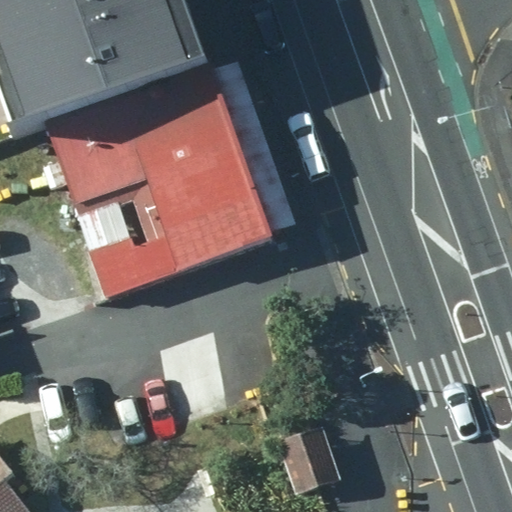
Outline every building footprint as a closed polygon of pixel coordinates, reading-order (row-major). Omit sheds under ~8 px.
[(0,0),(0,82),(20,140),(183,83),(211,74),(185,0),(0,0)] [(233,66),(211,74),(272,250),(295,242),(233,66)] [(272,250),(211,74),(183,83),(20,140),(81,315),(272,250)] [(341,489),(323,442),(277,459),(294,506),(341,489)] [(0,460),(0,511),(28,511),(9,489),(17,482),(0,460)]
